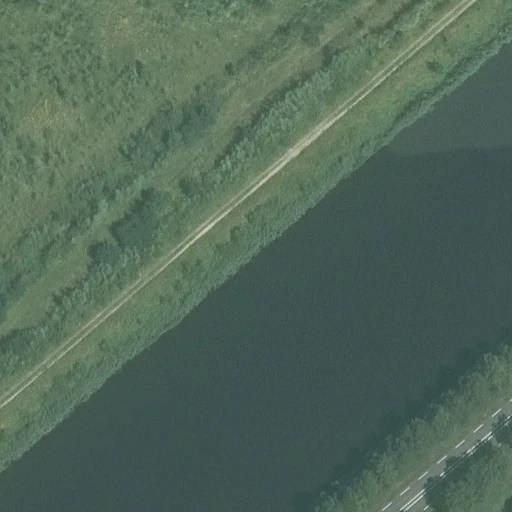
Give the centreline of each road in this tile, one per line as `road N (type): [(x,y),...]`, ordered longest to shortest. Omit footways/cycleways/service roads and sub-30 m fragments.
road 1 (track): [(0,399),(467,0)]
road 2 (primary): [(399,511),(511,416)]
